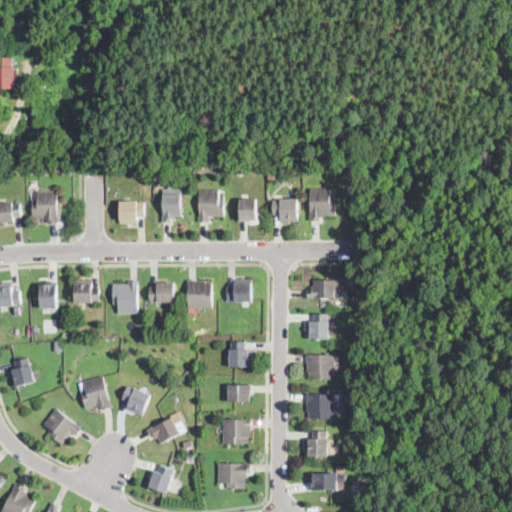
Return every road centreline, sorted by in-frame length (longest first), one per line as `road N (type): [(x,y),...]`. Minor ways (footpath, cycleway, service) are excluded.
road 1 (residential): [(0,255),(356,250)]
road 2 (residential): [(282,251),(282,511)]
road 3 (residential): [(135,511),(32,458),(0,424)]
